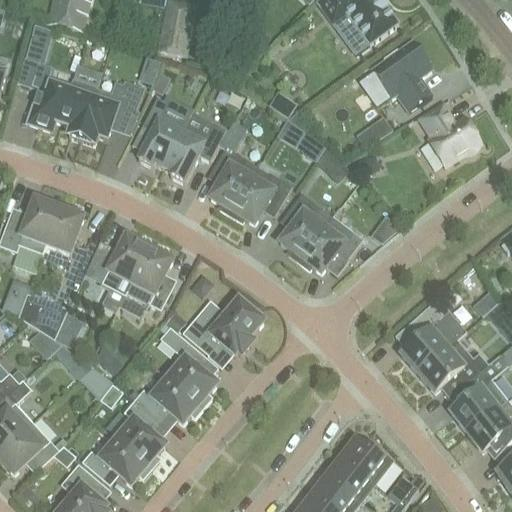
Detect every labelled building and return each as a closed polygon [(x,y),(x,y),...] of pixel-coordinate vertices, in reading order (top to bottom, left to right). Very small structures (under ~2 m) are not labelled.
[(50,27),(71,32),(83,35),(90,0),(55,0),(55,3),(50,27)] [(388,14),(381,3),(380,4),(376,0),(326,0),(318,8),(357,60),(399,29),(398,28),(397,28),(387,14),(388,14)] [(0,10),(0,29),(7,32),(13,15),(0,10)] [(184,61),(191,27),(167,22),(160,56),(184,61)] [(37,67),(43,69),(48,53),(28,47),(24,63),(37,67)] [(432,75),(413,49),(399,58),(398,56),(385,64),(387,67),(374,76),(393,103),(397,100),(409,116),(421,108),(421,109),(433,101),(425,90),(423,91),(419,85),(432,75)] [(29,92),(37,67),(24,63),(16,88),(29,92)] [(42,96),(48,80),(51,72),(43,69),(37,67),(29,92),(40,95),(42,96)] [(142,78),(139,85),(153,90),(155,83),(142,78)] [(153,95),(163,100),(171,84),(161,79),(153,95)] [(59,127),(72,88),(48,80),(42,96),(40,95),(29,128),(52,136),(56,125),(59,127)] [(79,145),(98,93),(73,84),(72,88),(59,127),(72,131),(69,141),(79,145)] [(106,143),(117,113),(133,118),(144,92),(126,86),(125,89),(116,86),(112,97),(98,93),(79,145),(94,150),(98,140),(106,143)] [(288,122),(296,110),(279,99),(271,111),(288,122)] [(163,174),(185,132),(162,120),(168,109),(157,103),(143,132),(153,137),(139,165),(153,173),(155,169),(163,174)] [(456,130),(444,111),(422,125),(434,144),(430,146),(446,172),(466,159),(468,159),(470,159),(471,159),(473,157),(475,157),(476,156),(476,155),(477,154),(478,152),(482,149),(465,124),(456,130)] [(288,126),(305,138),(311,142),(314,140),(299,118),(288,126)] [(232,150),(240,136),(232,131),(224,144),(232,150)] [(208,143),(185,132),(163,174),(172,178),(170,182),(185,189),(199,161),(210,166),(224,138),(213,132),(208,143)] [(316,167),(326,153),(313,144),(304,157),(304,160),(316,167)] [(231,220),(259,172),(226,153),(213,174),(224,181),(210,204),(221,210),(219,213),(231,220)] [(324,175),(336,164),(326,153),(316,167),(324,175)] [(380,177),(376,162),(357,166),(361,181),(380,177)] [(271,182),(258,175),(260,173),(259,172),(231,220),(242,227),(244,224),(255,230),(269,207),(279,214),(292,192),(272,180),(271,182)] [(288,258),(299,267),(324,233),(332,222),(320,213),(302,199),(286,219),(296,227),(280,248),(290,255),(288,258)] [(46,251),(59,214),(35,205),(27,227),(11,221),(0,248),(0,250),(17,257),(19,251),(43,260),(46,251)] [(70,260),(84,223),(59,214),(46,251),(70,260)] [(363,245),(344,231),(337,242),(324,233),(299,267),(310,275),(312,272),(321,279),(338,258),(348,266),(363,245)] [(127,297),(150,254),(127,242),(116,263),(105,257),(93,280),(104,285),(102,289),(125,302),(127,298),(127,297)] [(161,315),(172,293),(162,287),(173,266),(150,254),(127,297),(127,298),(161,315)] [(19,323),(27,300),(30,293),(15,287),(5,315),(19,323)] [(52,344),(55,346),(68,315),(27,300),(19,323),(52,344)] [(249,345),(264,328),(239,307),(219,330),(203,317),(185,338),(210,360),(221,348),(235,361),(238,358),(242,361),(253,348),(249,345)] [(510,319),(500,307),(499,308),(490,315),(500,328),(510,319)] [(418,379),(453,348),(443,337),(451,330),(433,309),(410,329),(421,342),(401,360),(418,379)] [(165,329),(170,333),(177,339),(186,328),(174,318),(165,329)] [(166,339),(170,333),(165,329),(160,335),(166,339)] [(56,345),(71,353),(78,340),(62,332),(56,345)] [(62,350),(55,346),(52,344),(40,356),(48,363),(54,358),(62,350)] [(203,413),(212,403),(208,400),(217,391),(196,373),(205,361),(186,345),(176,357),(180,360),(164,380),(203,413)] [(473,363),(457,345),(453,348),(418,379),(435,399),(455,381),(463,391),(489,370),(479,359),(473,363)] [(93,372),(62,350),(54,358),(80,385),(93,372)] [(508,371),(511,368),(511,350),(500,361),(508,371)] [(467,438),(508,405),(491,385),(508,371),(500,361),(489,370),(463,391),(471,401),(451,417),(467,438)] [(104,374),(113,382),(124,369),(115,362),(104,374)] [(0,387),(0,406),(18,390),(23,386),(26,383),(18,375),(11,382),(9,380),(1,388),(0,387)] [(203,413),(164,380),(148,399),(144,395),(134,407),(153,423),(162,412),(183,430),(191,420),(195,424),(203,413)] [(99,406),(113,388),(103,381),(90,396),(99,406)] [(0,458),(33,428),(16,410),(32,396),(23,386),(18,390),(0,406),(0,458)] [(129,403),(134,407),(139,400),(136,397),(133,398),(129,403)] [(511,452),(511,451),(511,410),(508,405),(467,438),(483,458),(493,451),(499,461),(511,452)] [(152,475),(160,464),(157,461),(165,452),(144,434),(153,423),(134,407),(124,419),(129,423),(113,442),(152,475)] [(33,428),(0,458),(0,464),(14,481),(32,465),(40,473),(53,461),(59,456),(64,452),(66,448),(63,444),(54,452),(33,428)] [(152,475),(113,442),(97,462),(91,457),(82,468),(102,485),(111,474),(131,491),(139,482),(143,485),(152,475)] [(375,460),(357,446),(358,443),(357,443),(342,462),(376,489),(392,467),(378,456),(375,460)] [(511,499),(511,498),(511,451),(511,452),(511,466),(497,478),(511,499)] [(59,456),(53,461),(67,473),(76,462),(64,452),(59,456)] [(361,508),(376,489),(342,462),(327,481),(361,508)] [(105,511),(89,499),(99,488),(79,471),(62,491),(74,501),(65,511),(105,511)] [(326,511),(357,511),(361,508),(327,481),(312,500),(326,511)] [(412,489),(399,506),(405,511),(418,494),(412,489)] [(326,511),(312,500),(303,511),(326,511)] [(422,511),(444,511),(437,501),(422,511)]
